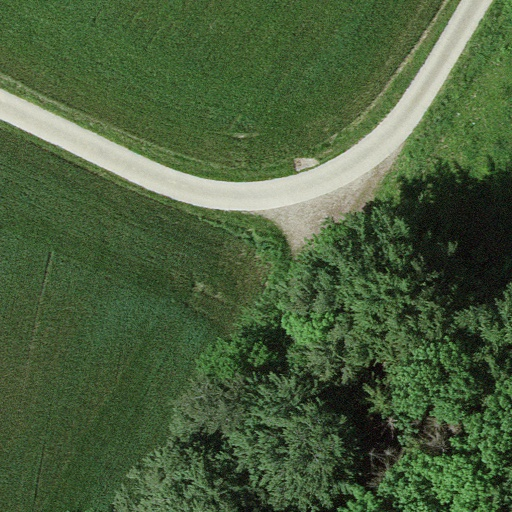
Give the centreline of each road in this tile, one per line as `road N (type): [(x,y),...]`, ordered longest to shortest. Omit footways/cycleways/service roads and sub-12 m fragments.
road 1 (track): [(455,0),(366,154),(260,188),(175,192),(0,105)]
road 2 (track): [(72,511),(158,350),(260,188)]
